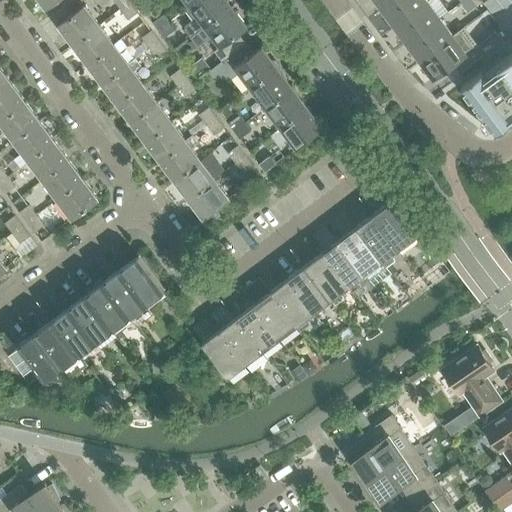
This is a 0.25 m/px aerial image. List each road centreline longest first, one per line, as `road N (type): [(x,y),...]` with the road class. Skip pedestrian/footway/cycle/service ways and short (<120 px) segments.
road 1 (tertiary): [(511,305),(286,0)]
road 2 (residential): [(140,207),(209,297),(367,182)]
road 3 (residential): [(0,16),(140,207)]
road 4 (residential): [(451,138),(401,92),(333,0)]
road 5 (residential): [(140,207),(0,312)]
road 6 (residential): [(235,511),(317,454),(356,511)]
road 7 (residential): [(0,431),(63,447),(112,511)]
